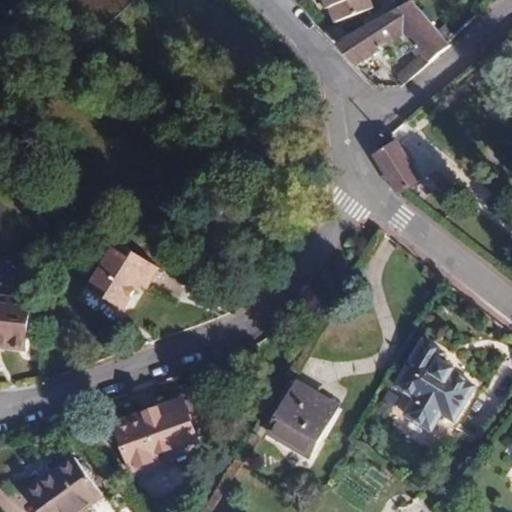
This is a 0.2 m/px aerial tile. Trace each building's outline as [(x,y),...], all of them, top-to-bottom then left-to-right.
[(325,0),(328,9),(331,7),(337,23),(373,9),(368,0),(325,0)] [(413,1),(338,44),(357,66),(379,53),(405,36),(421,53),(429,63),(451,46),(413,1)] [(403,84),(429,63),(421,53),(396,74),(403,84)] [(382,74),(371,80),(377,87),(385,87),(382,74)] [(81,173),(108,112),(91,104),(74,143),(65,140),(54,162),(81,173)] [(376,156),(400,194),(421,181),(397,143),(376,156)] [(91,290),(125,310),(132,298),(140,286),(147,290),(161,269),(121,244),(91,290)] [(0,284),(33,288),(36,265),(0,260),(0,284)] [(157,286),(181,296),(186,283),(163,273),(157,286)] [(0,346),(3,347),(28,350),(33,303),(0,298),(0,346)] [(443,361),(447,354),(425,341),(398,386),(417,398),(406,415),(432,431),(443,414),(456,422),(477,387),(461,378),(454,373),(456,369),(443,361)] [(270,434),(311,458),(338,411),(312,396),(314,392),(299,383),(270,434)] [(159,409),(116,424),(133,473),(162,463),(159,455),(201,440),(186,399),(159,409)] [(40,511),(83,511),(106,497),(78,458),(59,471),(27,493),(40,511)]
